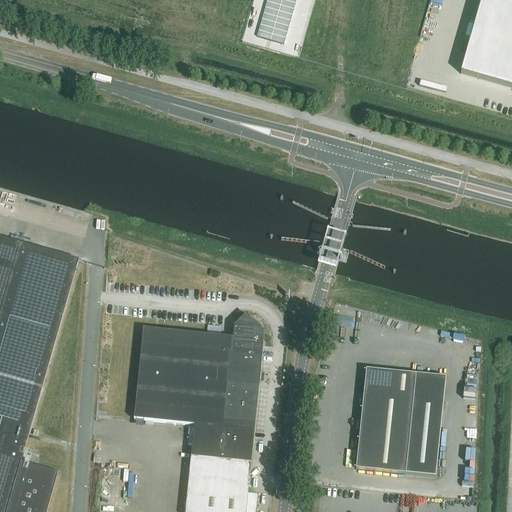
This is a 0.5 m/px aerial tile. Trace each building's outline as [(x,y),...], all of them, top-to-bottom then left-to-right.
[(511,6),(490,0),(482,0),(461,75),(511,89),(511,6)] [(282,1),(281,7),(294,11),(296,5),(282,1)] [(267,3),(265,9),(279,13),(281,7),(267,3)] [(281,7),(279,13),(293,16),(294,11),(281,7)] [(265,9),(264,15),(277,18),(279,13),(265,9)] [(279,13),(277,18),(291,22),(293,16),(279,13)] [(264,15),(262,20),(276,24),(277,18),(264,15)] [(277,18),(276,24),(289,28),(291,22),(277,18)] [(262,20),(261,26),(274,30),(276,24),(262,20)] [(276,24),(274,30),(288,34),(289,28),(276,24)] [(261,26),(259,32),(272,36),(274,30),(261,26)] [(274,30),(272,36),(286,40),(288,34),(274,30)] [(259,32),(257,38),(271,42),(272,36),(259,32)] [(272,36),(271,42),(284,46),(286,40),(272,36)] [(78,262),(19,245),(0,240),(0,511),(47,511),(59,473),(21,463),(78,262)] [(143,330),(138,379),(134,421),(194,427),(185,511),(256,511),(258,496),(248,495),(264,343),(264,339),(263,334),(260,330),(257,326),(253,323),(249,322),(246,321),(246,316),(234,327),(233,340),(221,338),(222,328),(208,327),(207,337),(143,330)] [(444,399),(414,396),(416,376),(366,371),(356,471),(406,476),(436,479),(444,399)]
